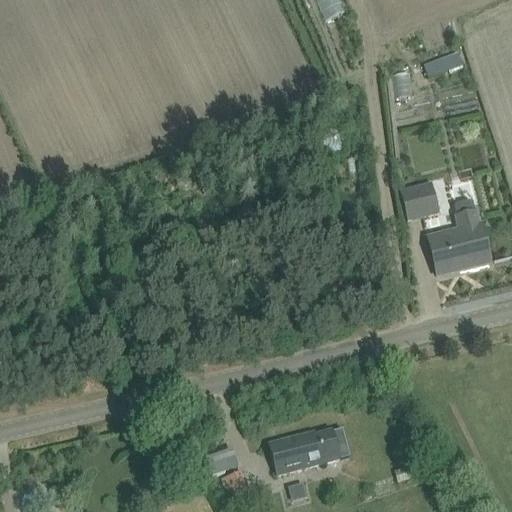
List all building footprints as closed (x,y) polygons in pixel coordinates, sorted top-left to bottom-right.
[(317,0),(331,36),(355,27),(345,0),(317,0)] [(457,55),(440,61),(445,74),(462,68),(457,55)] [(399,78),(400,104),(417,104),(416,78),(399,78)] [(438,215),(430,184),(398,193),(406,223),(438,215)] [(453,217),(456,232),(427,239),(437,278),(490,265),(476,211),(473,212),(472,204),(469,205),(468,202),(456,205),(456,207),(453,208),(455,217),(453,217)] [(349,459),(342,431),(302,442),(301,438),(268,447),(273,466),(277,478),(296,473),(349,459)] [(397,485),(416,479),(412,467),(393,473),(397,485)] [(228,503),(248,496),(240,474),(221,481),(228,503)] [(293,494),(296,511),(306,511),(315,510),(311,490),(293,494)]
